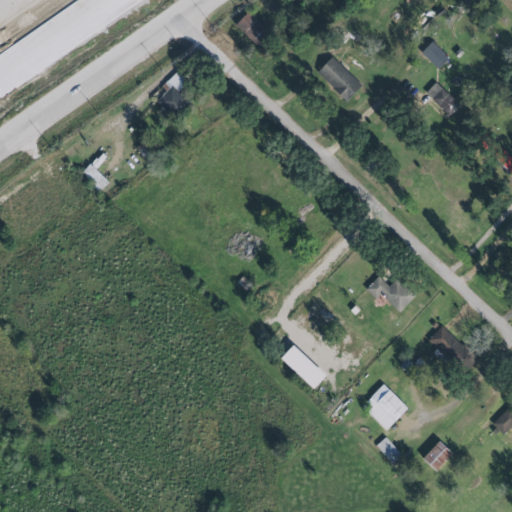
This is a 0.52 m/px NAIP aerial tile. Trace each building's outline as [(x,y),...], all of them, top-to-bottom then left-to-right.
[(451,59),(434,42),(423,53),(441,70),(451,59)] [(351,101),(365,86),(334,58),(320,73),(351,101)] [(178,118),(191,102),(180,93),(188,82),(176,72),(164,87),(168,90),(158,102),(178,118)] [(460,104),(437,82),(427,93),(450,115),(460,104)] [(511,173),(511,156),(493,139),(485,148),(511,173)] [(391,288),(379,277),(367,290),(378,301),(383,295),(401,313),(417,297),(399,280),(391,288)] [(475,357),(445,325),(430,339),(460,371),(475,357)] [(284,360),(317,391),(330,376),(297,345),(284,360)] [(389,431),(411,409),(385,384),(364,407),(389,431)] [(511,429),(511,410),(510,408),(493,424),(505,436),(511,429)] [(378,446),(394,465),(404,456),(388,437),(378,446)] [(457,454),(444,441),(427,459),(440,472),(457,454)]
